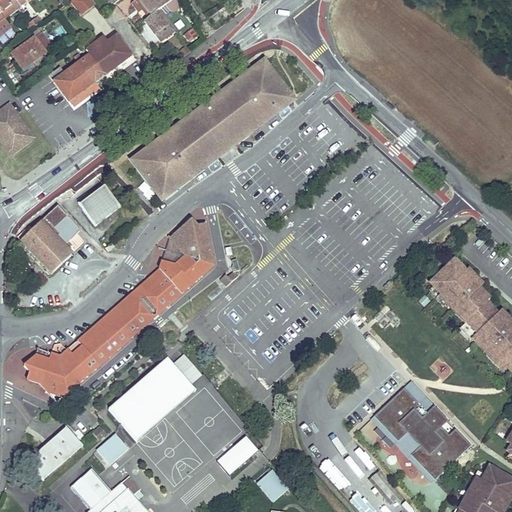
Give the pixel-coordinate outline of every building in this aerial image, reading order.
[(0,0),(0,13),(4,19),(20,6),(15,0),(0,0)] [(94,4),(91,0),(72,0),(71,2),(81,15),(94,4)] [(151,16),(139,0),(135,0),(131,3),(138,12),(142,9),(148,18),(151,16)] [(165,4),(162,0),(139,0),(151,16),(160,9),(164,6),(166,5),(165,4)] [(181,7),(176,0),(171,0),(165,4),(166,5),(164,6),(169,11),(173,8),(175,11),(181,7)] [(130,17),(136,11),(130,5),(124,10),(130,17)] [(165,39),(176,31),(165,15),(160,9),(151,16),(148,18),(144,21),(145,23),(154,35),(155,35),(160,31),(165,39)] [(37,18),(32,22),(35,27),(41,23),(37,18)] [(30,31),(35,27),(32,22),(26,26),(30,31)] [(192,29),(183,35),(188,43),(197,37),(192,29)] [(160,31),(155,35),(160,43),(165,39),(160,31)] [(41,32),(34,38),(45,53),(52,48),(41,32)] [(89,56),(103,77),(131,57),(116,37),(89,56)] [(11,54),(22,69),(45,53),(34,38),(11,54)] [(189,52),(185,48),(180,52),(183,57),(189,52)] [(95,83),(103,77),(89,56),(83,60),(79,54),(74,57),(78,64),(64,74),(59,68),(49,76),(67,103),(68,103),(69,103),(71,105),(79,106),(100,91),(95,83)] [(259,61),(132,157),(137,164),(154,151),(156,152),(173,140),(171,138),(197,119),(204,113),(230,94),(231,96),(248,83),(246,81),(264,68),(259,61)] [(230,94),(204,113),(224,139),(231,140),(287,98),(264,68),(246,81),(248,83),(231,96),(230,94)] [(216,152),(160,194),(163,199),(290,103),(287,98),(231,140),(223,146),(216,152)] [(32,138),(9,106),(0,112),(0,138),(10,153),(32,138)] [(204,113),(197,119),(216,145),(216,152),(223,146),(231,140),(224,139),(204,113)] [(197,119),(171,138),(173,140),(156,152),(154,151),(137,164),(160,194),(216,152),(216,145),(197,119)] [(118,206),(104,187),(79,206),(93,224),(104,216),(105,218),(111,214),(109,212),(118,206)] [(79,231),(57,206),(20,242),(51,275),(71,255),(66,250),(64,247),(68,242),(77,234),(79,231)] [(119,207),(118,206),(109,212),(111,214),(119,207)] [(105,218),(104,216),(93,224),(94,226),(105,218)] [(196,227),(190,221),(169,240),(185,257),(175,267),(161,263),(159,271),(164,277),(143,295),(159,314),(212,267),(204,226),(196,227)] [(83,241),(77,234),(68,242),(71,245),(75,249),(83,241)] [(185,257),(169,240),(161,263),(175,267),(185,257)] [(108,245),(111,249),(117,245),(114,241),(108,245)] [(511,329),(511,330),(502,319),(486,303),(490,300),(479,288),(469,278),(464,273),(465,272),(454,260),(442,272),(444,274),(431,285),(433,287),(440,294),(439,296),(446,305),(450,308),(454,312),(458,308),(469,319),(465,323),(462,326),(473,337),(471,338),(486,354),(486,355),(499,368),(504,363),(511,372),(511,371),(511,329)] [(159,271),(76,342),(82,348),(135,302),(151,320),(159,314),(143,295),(164,277),(159,271)] [(472,274),(469,278),(479,288),(483,285),(472,274)] [(224,277),(219,282),(224,289),(234,281),(230,277),(226,280),(224,277)] [(433,287),(429,291),(436,299),(439,296),(440,294),(433,287)] [(436,299),(435,300),(443,308),(446,305),(439,296),(436,299)] [(151,320),(135,302),(82,348),(72,356),(61,367),(47,362),(34,357),(23,367),(29,373),(26,381),(40,385),(52,399),(55,396),(61,399),(151,320)] [(469,319),(458,308),(454,312),(465,323),(469,319)] [(511,322),(506,316),(502,319),(511,330),(511,329),(511,322)] [(462,326),(459,329),(470,340),(471,338),(473,337),(462,326)] [(82,348),(76,342),(67,350),(72,356),(82,348)] [(57,346),(53,345),(52,350),(57,351),(58,352),(58,351),(62,348),(63,347),(60,344),(57,346)] [(50,355),(37,350),(34,357),(47,362),(50,355)] [(55,357),(50,355),(47,362),(61,367),(72,356),(67,350),(66,351),(62,354),(59,358),(55,357)] [(172,365),(167,360),(108,411),(136,443),(195,392),(190,386),(200,376),(183,356),(172,365)] [(370,415),(430,480),(471,443),(408,378),(370,415)] [(100,427),(92,434),(98,441),(106,434),(100,427)] [(81,446),(66,428),(26,462),(42,480),(81,446)] [(115,435),(96,452),(109,466),(128,450),(115,435)] [(257,451),(246,438),(209,470),(220,483),(257,451)] [(501,469),(492,464),(490,468),(498,473),(498,472),(499,472),(501,469)] [(511,479),(499,472),(498,472),(498,473),(490,468),(488,467),(481,480),(477,477),(468,492),(466,496),(471,499),(463,511),(462,511),(460,511),(458,511),(496,511),(503,501),(506,495),(508,496),(511,488),(511,479)] [(145,511),(132,497),(121,484),(110,492),(90,469),(70,487),(90,510),(87,511),(145,511)] [(271,471),(256,484),(272,503),(287,490),(271,471)] [(129,477),(121,484),(132,497),(140,490),(129,477)] [(463,511),(471,499),(466,496),(458,510),(462,511),(463,511)] [(502,511),(507,504),(503,501),(496,511),(502,511)]
